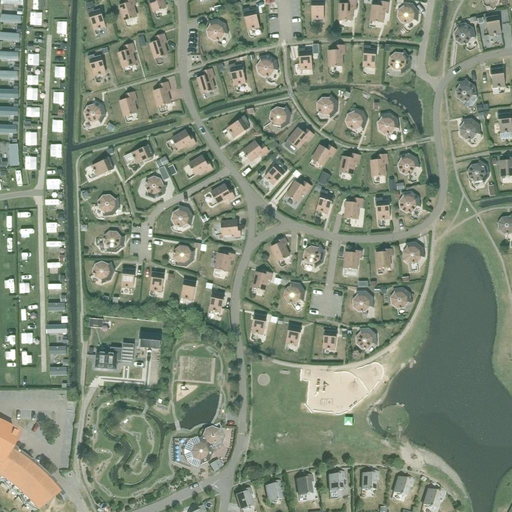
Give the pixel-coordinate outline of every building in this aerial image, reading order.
[(133,6),(136,5),(134,0),(128,0),(129,3),(119,7),(124,21),(128,20),(128,21),(131,20),(131,19),(136,17),(133,6)] [(162,0),(149,0),(153,12),(157,11),(158,12),(160,11),(160,10),(166,8),(162,0)] [(317,1),(317,0),(310,0),(310,7),(311,7),(311,20),(316,20),(318,20),(323,20),(323,1),(317,1)] [(356,10),(356,0),(350,0),(350,5),(339,5),(339,20),(343,20),(343,21),(346,21),(352,21),(352,9),(356,10)] [(387,12),(389,3),(383,2),(382,7),(372,6),(370,21),(374,22),(374,23),(377,23),(377,22),(382,23),(384,12),(387,12)] [(418,12),(413,4),(403,3),(403,4),(404,7),(398,11),(397,18),(402,23),(404,23),(404,25),(406,25),(406,24),(408,24),(413,20),(416,22),(417,22),(418,12)] [(100,10),(94,12),(93,9),(86,11),(89,19),(90,18),(94,31),(98,30),(100,30),(100,29),(105,27),(100,10)] [(255,10),(249,11),(248,9),(242,11),(243,18),(244,18),(247,31),(252,30),(254,30),(254,29),(259,28),(255,10)] [(19,23),(20,15),(1,14),(1,22),(19,23)] [(501,34),(501,32),(498,16),(485,18),(486,23),(487,23),(489,36),(494,35),(494,36),(495,36),(495,35),(501,34)] [(228,35),(226,25),(217,20),(208,22),(208,23),(210,26),(207,32),(208,38),(214,41),(216,41),(217,42),(219,42),(218,40),(221,40),(224,34),(228,35)] [(475,39),(473,29),(465,24),(455,26),(456,26),(458,29),(454,35),(456,41),(461,45),(463,44),(464,46),(466,45),(465,44),(468,44),(471,38),(475,39)] [(0,31),(0,39),(18,41),(19,34),(0,31)] [(167,43),(166,41),(164,34),(158,36),(160,41),(150,44),(155,59),(158,58),(159,58),(162,58),(161,57),(167,55),(163,44),(167,43)] [(132,54),(135,53),(133,44),(127,46),(129,51),(118,54),(123,69),(127,67),(127,68),(130,67),(130,66),(135,65),(132,54)] [(341,55),(345,55),(344,46),(338,46),(339,51),(328,52),(329,67),(333,67),(333,68),(336,67),(342,67),(342,61),(341,55)] [(370,49),(370,47),(363,46),(363,54),(364,54),(362,67),(367,68),(369,68),(375,68),(376,50),(370,49)] [(311,51),(304,52),(304,49),(297,50),(298,57),(299,57),(300,70),(304,70),(305,71),(306,71),(306,70),(312,70),(311,51)] [(0,59),(18,60),(18,52),(0,51),(0,59)] [(409,69),(410,59),(404,51),(404,52),(402,55),(395,54),(390,58),(389,65),(391,67),(390,67),(391,69),(392,68),(393,70),(400,71),(401,74),(401,75),(409,69)] [(100,56),(94,58),(94,55),(87,57),(89,65),(90,64),(94,77),(98,76),(100,76),(100,75),(106,74),(100,56)] [(278,71),(276,62),(268,56),(259,58),(261,62),(257,67),(258,73),(264,77),(266,77),(266,78),(268,78),(268,76),(270,76),(274,71),(278,71),(278,72),(278,71)] [(241,65),(235,67),(235,64),(228,66),(230,73),(231,73),(234,86),(238,85),(238,86),(240,85),(246,84),(241,65)] [(211,79),(214,78),(211,69),(206,71),(207,76),(197,79),(202,94),(206,93),(209,92),(214,90),(211,79)] [(499,88),(505,87),(503,69),(489,70),(490,75),(491,75),(493,89),(497,88),(497,89),(499,88)] [(0,71),(0,78),(17,79),(17,72),(0,71)] [(476,97),(475,87),(467,81),(457,82),(457,83),(458,83),(459,86),(455,92),(456,98),(462,102),(464,102),(464,103),(466,103),(466,102),(468,101),(472,96),(476,97)] [(167,92),(170,91),(167,83),(162,84),(163,89),(153,92),(157,107),(161,106),(164,106),(164,105),(170,103),(167,92)] [(0,97),(17,98),(18,90),(0,89),(0,97)] [(133,102),(137,101),(134,92),(129,94),(130,99),(120,102),(124,117),(128,116),(131,115),(136,113),(133,102)] [(337,112),(337,102),(330,95),(330,96),(329,99),(322,99),(317,104),(317,111),(319,112),(318,113),(319,114),(320,114),(322,115),(329,115),(330,119),(337,112)] [(106,116),(103,106),(94,101),(94,102),(94,106),(87,108),(84,113),(86,120),(88,121),(88,122),(89,123),(90,122),(92,123),(98,121),(100,124),(101,124),(106,116)] [(289,124),(291,115),(286,106),(285,107),(286,107),(283,110),(277,109),(271,112),(270,119),(271,121),(270,121),(271,123),(272,122),(273,124),(280,126),(281,129),(280,129),(281,130),(289,124)] [(0,107),(0,115),(17,116),(17,108),(0,107)] [(367,121),(363,112),(354,108),(354,109),(354,113),(348,116),(346,122),(348,128),(350,129),(350,130),(352,130),(352,129),(354,130),(360,127),(363,130),(364,130),(367,121)] [(399,129),(397,120),(389,114),(380,115),(380,116),(382,119),(378,124),(379,131),(384,135),(387,134),(387,136),(389,135),(389,134),(391,134),(395,128),(398,129),(398,130),(399,129)] [(506,133),(511,132),(511,131),(510,114),(497,115),(498,120),(499,120),(500,133),(504,133),(504,134),(506,133)] [(246,123),(248,122),(244,116),(238,120),(238,121),(227,129),(230,133),(229,133),(230,134),(231,134),(234,139),(249,128),(246,123)] [(480,135),(479,125),(471,119),(462,120),(462,121),(464,124),(460,129),(460,136),(466,140),(468,140),(468,141),(470,141),(470,140),(472,139),(476,134),(480,135)] [(0,133),(16,134),(16,125),(0,124),(0,133)] [(288,141),(284,146),(293,154),(297,149),(298,149),(305,140),(308,143),(314,136),(309,132),(306,136),(305,135),(298,129),(288,141)] [(191,141),(189,137),(185,131),(172,139),(174,143),(173,143),(175,146),(176,145),(178,150),(188,145),(190,148),(196,144),(193,139),(191,141)] [(261,151),(259,148),(255,142),(242,151),(245,155),(244,155),(246,158),(247,157),(250,162),(259,155),(262,158),(269,152),(265,148),(261,151)] [(9,144),(10,166),(19,165),(18,144),(9,144)] [(136,165),(153,157),(148,145),(143,147),(143,148),(127,156),(131,154),(133,158),(133,160),(134,159),(136,165)] [(329,152),(326,150),(320,146),(312,159),(315,161),(315,162),(317,164),(318,163),(323,166),(329,156),(332,158),(336,150),(332,148),(329,152)] [(419,168),(417,159),(408,154),(399,156),(399,157),(401,160),(398,166),(400,172),(406,175),(408,175),(408,176),(410,175),(410,174),(412,173),(415,168),(419,168)] [(358,165),(360,156),(354,155),(353,160),(343,157),(340,172),(344,173),(343,174),(346,175),(347,174),(352,175),(355,164),(358,165)] [(384,164),(387,164),(387,155),(381,155),(381,160),(371,161),(372,177),(376,176),(376,177),(379,177),(379,176),(385,175),(384,164)] [(207,166),(205,163),(202,157),(189,165),(191,168),(190,168),(192,171),(195,176),(205,170),(207,173),(212,170),(210,165),(207,166)] [(97,177),(114,170),(108,158),(103,160),(104,161),(92,166),(94,170),(93,171),(94,172),(97,177)] [(511,158),(510,158),(510,161),(500,162),(501,177),(505,177),(505,178),(508,177),(511,176),(511,158)] [(282,168),(283,166),(278,161),(273,167),(274,168),(265,177),(268,180),(267,181),(269,182),(273,186),(286,172),(282,168)] [(489,176),(487,166),(479,161),(478,165),(471,166),(468,172),(469,178),(471,180),(470,181),(472,182),(473,181),(475,182),(481,181),(483,184),(484,184),(489,176)] [(162,186),(160,180),(154,178),(147,181),(147,183),(146,182),(145,184),(146,185),(145,187),(148,193),(145,195),(145,196),(154,199),(163,195),(167,186),(166,186),(162,186)] [(304,188),(301,186),(295,182),(287,195),(290,198),(292,200),(293,199),(298,202),(304,193),(307,195),(311,187),(307,184),(304,188)] [(230,195),(228,191),(224,185),(211,193),(213,197),(212,197),(214,200),(214,199),(217,204),(227,199),(229,201),(235,198),(232,193),(230,195)] [(327,195),(328,192),(321,190),(319,198),(320,198),(316,211),(320,212),(320,213),(322,213),(328,214),(333,197),(327,195)] [(420,208),(419,198),(411,192),(401,193),(401,194),(403,197),(399,203),(400,209),(406,213),(408,213),(408,214),(410,214),(410,212),(412,212),(416,207),(420,207),(420,208)] [(118,199),(114,200),(109,196),(103,197),(98,202),(99,204),(97,205),(98,206),(99,206),(99,209),(104,213),(103,216),(103,217),(113,216),(119,208),(118,198),(118,199)] [(362,209),(363,200),(357,199),(357,204),(346,203),(344,218),(348,219),(351,220),(352,219),(357,220),(359,208),(362,209)] [(388,200),(382,201),(381,199),(374,199),(375,207),(376,207),(378,220),(382,220),(384,220),(384,219),(390,219),(388,200)] [(193,217),(188,209),(179,206),(179,207),(179,210),(173,214),(172,220),(175,226),(177,227),(177,228),(179,228),(179,227),(181,228),(187,224),(190,227),(191,227),(193,217)] [(511,215),(511,214),(509,218),(502,218),(498,224),(499,230),(504,234),(506,234),(506,235),(508,235),(508,234),(510,234),(511,231),(511,215)] [(237,232),(237,228),(236,221),(221,223),(221,227),(221,230),(222,230),(222,236),(233,234),(234,238),(240,237),(240,232),(237,232)] [(120,238),(116,233),(110,233),(104,237),(104,239),(103,239),(103,241),(104,241),(104,243),(108,248),(106,252),(116,253),(124,247),(125,237),(124,237),(120,238)] [(284,246),(287,244),(284,239),(279,241),(280,243),(271,248),(277,262),(281,260),(281,261),(284,259),(289,256),(284,246)] [(424,258),(423,248),(415,242),(405,244),(405,245),(406,245),(407,248),(403,253),(405,260),(410,264),(412,263),(412,264),(414,264),(414,263),(416,263),(420,257),(424,258)] [(323,264),(325,254),(320,246),(319,246),(317,249),(311,248),(305,251),(304,258),(305,260),(304,260),(305,262),(306,261),(307,263),(314,265),(314,268),(314,269),(323,264)] [(190,253),(186,248),(180,247),(174,251),(174,253),(173,253),(173,255),(174,255),(174,258),(178,263),(176,266),(176,267),(186,268),(193,262),(195,252),(194,252),(190,253)] [(389,256),(392,256),(392,250),(386,250),(386,253),(376,253),(377,269),(381,269),(384,269),(384,268),(390,268),(389,256)] [(361,258),(362,252),(356,251),(356,254),(345,253),(344,268),(348,269),(351,270),(351,269),(357,270),(358,258),(361,258)] [(233,262),(235,255),(229,254),(229,256),(218,254),(215,269),(219,270),(219,271),(221,271),(222,271),(227,272),(230,261),(233,262)] [(110,281),(115,272),(111,263),(110,263),(108,265),(102,263),(95,265),(93,271),(94,274),(93,274),(93,276),(94,275),(95,277),(101,280),(101,284),(110,281)] [(133,289),(135,270),(122,269),(121,274),(122,274),(121,287),(125,288),(125,289),(127,289),(127,288),(133,289)] [(162,292),(164,274),(151,272),(150,277),(151,278),(150,291),(154,291),(154,292),(156,292),(162,292)] [(271,281),(272,274),(267,273),(266,275),(256,273),(252,288),(256,289),(256,290),(259,290),(265,291),(268,280),(271,281)] [(192,301),(196,283),(183,280),(182,285),(183,285),(180,298),(185,299),(185,300),(187,300),(192,301)] [(305,293),(299,284),(290,282),(290,283),(291,287),(285,290),(284,297),(288,303),(290,303),(290,304),(292,304),(292,303),(294,304),(300,300),(303,302),(305,293)] [(412,304),(410,294),(402,288),(393,289),(393,290),(395,293),(391,298),(392,305),(397,309),(399,309),(399,310),(401,309),(401,308),(404,308),(407,303),(411,304),(412,304)] [(220,313),(224,295),(211,292),(210,297),(211,298),(208,311),(213,312),(215,313),(215,312),(220,313)] [(373,308),(373,298),(366,292),(356,292),(358,296),(353,301),(353,307),(358,312),(360,312),(360,313),(363,313),(363,312),(365,312),(369,307),(373,308)] [(65,310),(65,302),(48,303),(48,310),(65,310)] [(263,335),(267,317),(254,314),(253,320),(254,320),(251,333),(256,334),(257,335),(257,334),(263,335)] [(46,325),(47,334),(66,333),(66,324),(46,325)] [(297,346),(301,328),(288,325),(287,331),(288,331),(285,344),(290,345),(292,346),(292,345),(297,346)] [(377,345),(376,335),(369,329),(359,329),(359,330),(361,333),(356,338),(357,345),(362,349),(364,349),(364,350),(366,350),(366,349),(368,349),(372,344),(376,345),(377,345)] [(334,350),(336,332),(323,331),(323,336),(324,336),(322,349),(327,350),(329,351),(329,350),(334,350)] [(141,333),(139,347),(159,348),(160,334),(141,333)] [(97,352),(95,367),(115,369),(116,361),(122,361),(122,363),(131,363),(133,345),(123,345),(123,350),(111,349),(110,353),(97,352)] [(66,354),(66,346),(48,346),(49,354),(66,354)] [(67,375),(66,367),(49,367),(50,375),(67,375)] [(219,446),(223,436),(219,427),(219,428),(216,430),(210,428),(204,430),(204,431),(202,436),(196,439),(198,444),(192,446),(189,453),(192,458),(198,461),(198,465),(208,462),(211,452),(210,450),(219,446)] [(0,480),(1,482),(10,488),(18,496),(26,503),(33,511),(55,494),(46,484),(37,475),(28,467),(18,459),(8,452),(9,450),(12,452),(13,450),(10,448),(8,447),(15,435),(5,429),(4,430),(3,433),(0,431),(0,480)] [(341,479),(344,479),(344,472),(338,472),(338,475),(327,476),(328,491),(332,491),(333,492),(336,491),(335,491),(341,490),(341,479)] [(378,479),(378,472),(372,472),(372,475),(361,474),(361,490),(365,490),(365,491),(368,491),(368,490),(374,490),(375,479),(378,479)] [(309,482),(312,482),(311,475),(306,476),(306,479),(295,480),(297,495),(302,495),(305,495),(305,494),(310,494),(309,482)] [(407,481),(404,480),(397,478),(392,493),(396,494),(399,495),(405,496),(408,486),(411,487),(413,480),(408,478),(407,481)] [(278,488),(281,487),(280,481),(274,482),(275,484),(264,487),(268,502),(272,501),(272,502),(275,501),(274,500),(280,499),(278,488)] [(248,495),(252,494),(250,488),(244,490),(245,492),(235,495),(239,510),(243,509),(243,510),(246,509),(246,508),(252,506),(248,495)] [(437,493),(433,492),(427,490),(422,505),(426,506),(426,507),(428,508),(429,507),(434,509),(438,498),(441,499),(443,493),(438,491),(437,493)]
